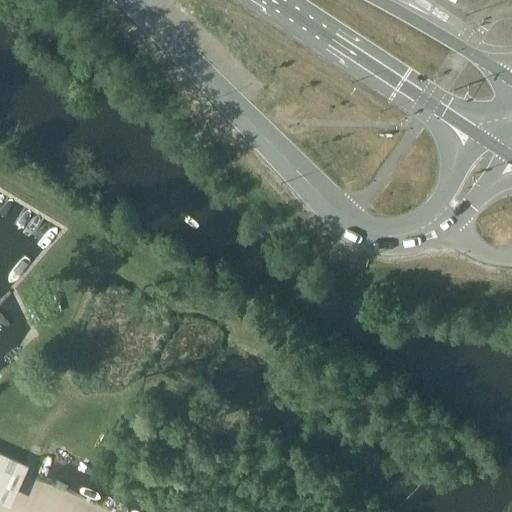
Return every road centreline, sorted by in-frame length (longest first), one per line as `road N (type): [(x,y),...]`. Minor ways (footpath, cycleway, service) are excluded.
road 1 (tertiary): [(348,224),(128,0)]
road 2 (primary): [(268,0),(480,138)]
road 3 (primary): [(511,81),(374,0)]
